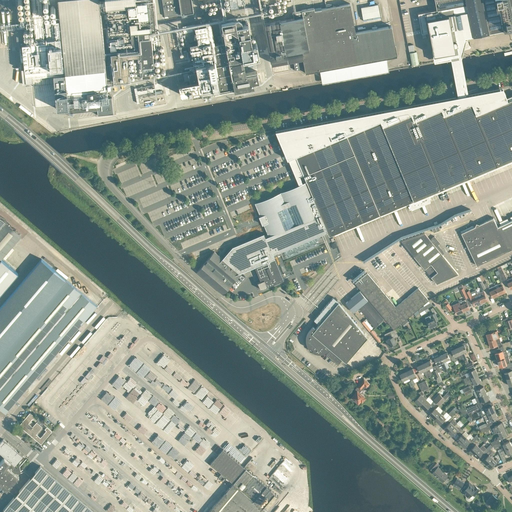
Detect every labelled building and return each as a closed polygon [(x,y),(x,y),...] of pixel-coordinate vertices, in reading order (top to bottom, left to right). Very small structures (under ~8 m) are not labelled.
[(31,43),(19,44),(20,53),(23,53),(23,54),(20,54),(21,61),(24,61),(25,78),(53,75),(56,109),(68,107),(69,113),(97,110),(98,115),(113,114),(112,97),(108,97),(98,1),(103,0),(103,4),(105,4),(106,14),(104,14),(105,19),(107,18),(108,28),(106,28),(107,38),(109,37),(110,50),(116,49),(139,46),(140,50),(110,53),(113,82),(130,80),(128,57),(138,56),(138,59),(141,59),(143,79),(150,78),(148,66),(154,65),(152,50),(157,49),(156,38),(157,38),(158,42),(161,41),(160,36),(156,37),(156,34),(151,35),(150,25),(157,25),(157,24),(155,25),(152,0),(86,0),(83,2),(81,0),(57,0),(58,7),(64,66),(48,68),(41,0),(31,0),(33,13),(24,14),(25,21),(19,22),(20,28),(34,27),(35,40),(31,40),(31,43)] [(161,0),(164,16),(165,16),(165,18),(169,17),(168,17),(170,17),(181,15),(181,13),(188,12),(193,11),(191,0),(161,0)] [(244,0),(222,0),(224,9),(245,5),(244,0)] [(511,0),(434,0),(436,5),(436,9),(428,11),(418,13),(421,33),(429,31),(430,40),(429,40),(429,42),(431,41),(432,50),(434,61),(451,58),(459,57),(460,52),(462,47),(464,37),(468,36),(469,39),(473,38),(472,36),(473,36),(489,33),(489,32),(495,31),(495,32),(499,31),(499,30),(503,30),(511,28),(511,0)] [(294,18),(264,23),(272,63),(302,57),(305,73),(320,70),(387,58),(396,56),(391,25),(377,28),(377,26),(372,27),(372,29),(356,32),(351,3),(314,10),(314,8),(293,11),(294,18)] [(378,4),(361,7),(363,19),(380,16),(378,4)] [(194,64),(182,67),(184,81),(189,80),(193,98),(202,96),(201,93),(219,90),(220,90),(219,89),(233,87),(234,90),(254,86),(253,82),(259,81),(257,71),(245,73),(243,59),(259,56),(257,42),(252,43),(248,22),(236,25),(235,18),(221,20),(224,35),(217,36),(219,43),(215,44),(211,44),(214,58),(205,60),(205,59),(195,61),(197,70),(195,70),(194,64)] [(210,21),(182,26),(184,32),(195,30),(197,42),(190,44),(193,61),(195,61),(205,59),(205,60),(214,58),(211,44),(215,44),(210,21)] [(416,51),(409,52),(410,65),(418,64),(416,51)] [(468,94),(460,52),(459,57),(451,58),(457,96),(468,94)] [(320,70),(322,82),(389,70),(389,69),(387,58),(320,70)] [(187,82),(179,83),(181,94),(189,93),(187,82)] [(284,128),(275,130),(287,159),(288,158),(299,184),(306,181),(307,181),(327,230),(328,233),(329,235),(511,158),(511,94),(506,97),(502,87),(468,94),(457,96),(390,109),(382,110),(316,122),(284,128)] [(232,246),(222,258),(239,273),(254,266),(261,280),(257,282),(258,282),(260,288),(260,289),(263,288),(283,279),(284,278),(283,278),(274,258),(274,257),(272,253),(278,251),(283,249),(285,254),(317,240),(315,235),(327,230),(328,233),(327,230),(307,181),(306,181),(299,184),(255,203),(260,215),(259,216),(262,224),(263,224),(267,233),(265,234),(264,233),(232,246)] [(511,219),(498,227),(494,217),(462,233),(478,265),(504,253),(511,248),(511,219)] [(0,293),(18,273),(1,258),(14,242),(19,238),(0,221),(0,293)] [(434,236),(430,239),(424,233),(406,239),(401,241),(436,283),(458,273),(442,254),(444,252),(438,244),(440,243),(434,236)] [(462,245),(471,268),(476,266),(467,243),(462,245)] [(197,271),(223,294),(223,293),(240,274),(239,273),(222,258),(214,251),(197,271)] [(41,259),(0,307),(0,407),(5,413),(7,410),(9,408),(26,389),(47,364),(55,355),(96,306),(66,280),(41,259)] [(503,280),(507,278),(501,265),(497,267),(503,280)] [(414,291),(397,305),(395,306),(367,273),(355,283),(394,329),(429,300),(418,288),(414,291)] [(485,288),(482,280),(480,276),(477,277),(479,282),(482,289),(485,288)] [(506,291),(504,287),(502,282),(498,284),(499,287),(496,288),(499,294),(506,291)] [(465,291),(463,286),(462,285),(459,286),(465,298),(468,297),(466,292),(465,291)] [(499,294),(496,288),(495,285),(489,288),(493,297),(499,294)] [(477,294),(473,296),(470,290),(466,292),(468,297),(470,300),(472,299),(475,305),(481,302),(477,294)] [(375,326),(378,323),(382,320),(373,309),(374,308),(360,291),(346,303),(353,312),(359,307),(375,326)] [(488,299),(486,295),(484,291),(480,292),(479,291),(477,292),(477,294),(481,302),(488,299)] [(333,297),(314,320),(318,324),(338,301),(333,297)] [(470,308),(468,303),(466,299),(462,301),(460,302),(464,311),(470,308)] [(326,351),(327,351),(328,352),(326,354),(338,364),(364,333),(338,302),(315,328),(313,326),(309,330),(308,331),(308,332),(307,333),(306,335),(306,336),(306,337),(306,338),(306,339),(306,341),(306,342),(306,343),(306,344),(307,345),(308,346),(308,347),(309,348),(310,347),(313,349),(312,351),(313,351),(314,352),(315,352),(316,352),(317,353),(318,353),(319,353),(320,353),(322,353),(323,353),(323,352),(324,352),(325,352),(326,351)] [(457,314),(464,311),(460,302),(456,304),(452,306),(449,303),(446,305),(450,310),(453,308),(454,307),(457,314)] [(426,321),(427,322),(429,327),(437,323),(436,321),(437,320),(434,313),(425,317),(427,321),(426,321)] [(375,332),(373,329),(370,332),(379,342),(381,340),(375,333),(375,332)] [(393,336),(394,336),(395,337),(398,336),(393,329),(384,334),(387,339),(386,339),(389,346),(391,345),(392,345),(392,344),(396,343),(393,336)] [(499,337),(498,333),(497,330),(486,333),(489,340),(499,337)] [(501,343),(500,341),(499,337),(489,340),(491,347),(501,343)] [(468,369),(469,368),(474,366),(472,361),(469,363),(464,352),(467,350),(466,349),(468,348),(465,342),(460,345),(461,346),(458,347),(464,360),(468,369)] [(506,349),(511,348),(511,347),(511,346),(511,343),(503,346),(504,350),(496,353),(498,360),(505,357),(508,356),(506,349)] [(462,361),(464,360),(458,347),(452,350),(455,356),(452,357),(454,361),(457,360),(456,358),(459,357),(461,362),(462,361)] [(95,351),(37,419),(105,477),(163,409),(95,351)] [(451,361),(447,352),(441,355),(444,361),(446,365),(448,370),(450,369),(449,367),(450,367),(448,364),(448,363),(451,361)] [(441,355),(435,358),(437,364),(438,364),(441,363),(445,372),(448,370),(446,365),(444,361),(441,355)] [(510,360),(506,361),(505,357),(498,360),(500,366),(507,364),(508,367),(511,365),(511,362),(510,363),(510,360)] [(433,366),(432,365),(430,360),(424,363),(430,376),(433,375),(430,368),(433,366)] [(427,378),(430,376),(424,363),(418,366),(420,372),(424,370),(427,378)] [(416,374),(415,373),(413,368),(407,371),(409,377),(411,381),(412,383),(413,384),(415,383),(413,379),(417,377),(416,374)] [(465,381),(478,375),(475,369),(469,372),(470,375),(464,378),(465,381)] [(403,380),(409,377),(407,371),(400,374),(403,380)] [(475,384),(476,383),(481,381),(478,375),(465,381),(466,384),(473,381),(475,384)] [(358,403),(361,400),(362,401),(363,401),(365,399),(365,397),(364,396),(359,391),(361,388),(363,389),(366,386),(366,387),(370,383),(364,378),(355,389),(357,390),(351,397),(355,399),(354,400),(358,403)] [(476,397),(480,395),(486,392),(483,386),(477,389),(473,391),(475,394),(476,397)] [(428,397),(424,394),(424,393),(422,391),(414,394),(418,398),(416,400),(421,405),(428,397)] [(437,402),(440,405),(446,400),(445,398),(450,393),(448,392),(443,397),(443,396),(437,402)] [(485,400),(489,398),(486,392),(480,395),(476,397),(475,397),(478,404),(485,400)] [(437,402),(443,396),(439,393),(434,399),(437,402)] [(431,404),(433,401),(429,396),(428,398),(428,397),(421,405),(426,410),(431,404)] [(471,411),(480,407),(478,404),(465,410),(468,413),(469,412),(471,411)] [(492,405),(489,407),(487,404),(485,405),(480,407),(482,410),(480,411),(483,417),(485,416),(495,411),(492,405)] [(435,419),(443,410),(439,406),(436,408),(435,408),(430,414),(435,419)] [(454,408),(449,413),(452,416),(457,411),(456,410),(458,408),(456,406),(454,408)] [(446,418),(443,415),(446,412),(444,410),(443,410),(435,419),(440,423),(446,418)] [(498,417),(495,411),(485,416),(486,419),(488,423),(486,424),(487,426),(494,422),(496,422),(495,418),(498,417)] [(448,431),(457,422),(453,419),(454,418),(452,416),(450,418),(446,422),(448,424),(445,428),(448,431)] [(462,429),(460,427),(461,426),(457,422),(448,431),(452,435),(456,432),(458,434),(462,429)] [(498,431),(505,428),(502,422),(496,425),(494,422),(487,426),(483,428),(485,432),(491,429),(491,428),(493,428),(494,429),(495,432),(498,431)] [(499,442),(498,442),(497,440),(508,434),(505,428),(498,431),(500,435),(495,437),(494,440),(495,440),(491,442),(493,445),(497,443),(499,442)] [(461,443),(469,434),(465,431),(463,429),(462,429),(458,434),(460,436),(457,439),(461,443)] [(475,440),(473,438),(474,437),(470,433),(469,434),(461,443),(464,447),(469,442),(471,444),(475,440)] [(0,486),(6,491),(18,476),(6,467),(10,462),(14,466),(23,455),(2,439),(0,440),(0,486)] [(474,454),(480,448),(477,445),(479,444),(475,440),(471,444),(473,446),(470,450),(474,454)] [(503,450),(511,445),(509,441),(504,443),(503,440),(498,442),(499,442),(497,443),(498,446),(501,445),(502,446),(502,448),(503,450)] [(503,454),(507,452),(508,455),(511,452),(511,445),(503,450),(499,452),(500,455),(502,460),(505,458),(503,454)] [(489,450),(486,448),(485,446),(483,448),(482,450),(480,448),(474,454),(478,457),(482,453),(484,455),(489,450)] [(491,456),(492,454),(495,452),(491,448),(489,450),(484,455),(486,457),(483,460),(487,464),(493,458),(491,456)] [(230,482),(206,511),(263,511),(282,489),(279,486),(278,487),(274,484),(272,485),(264,478),(274,492),(221,449),(209,464),(229,480),(230,482)] [(280,455),(277,461),(281,463),(283,460),(286,462),(286,463),(288,464),(288,463),(290,464),(291,461),(280,455)] [(499,460),(497,458),(495,460),(493,458),(487,464),(491,468),(499,460)] [(448,475),(438,466),(440,465),(435,461),(429,467),(432,470),(433,470),(434,471),(433,472),(443,481),(448,475)] [(94,511),(36,466),(0,511),(94,511)] [(454,483),(461,487),(464,482),(457,478),(454,483)] [(475,486),(469,481),(466,485),(468,487),(466,489),(464,487),(463,487),(464,487),(461,490),(463,492),(469,497),(472,494),(474,496),(480,490),(475,486)] [(485,503),(490,508),(491,508),(499,499),(492,494),(485,503)]
